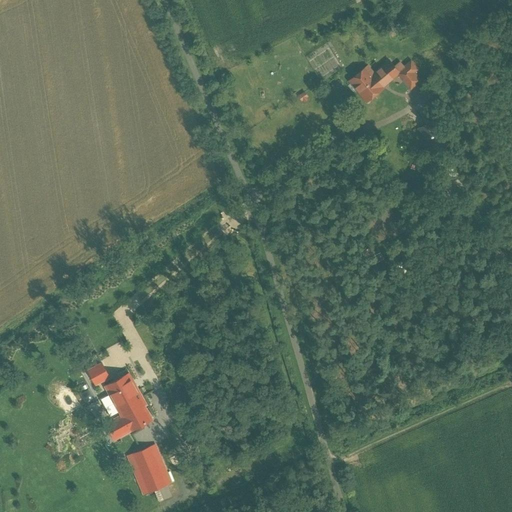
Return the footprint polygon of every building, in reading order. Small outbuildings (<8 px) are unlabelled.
[(386,83),(398,73),(399,72),(390,61),(374,74),(368,66),(351,81),(368,101),(382,88),(381,86),(385,82),(386,83)] [(411,62),(399,72),(398,73),(411,89),(421,81),(414,73),(417,69),(411,62)] [(431,116),(425,119),(428,124),(433,122),(431,116)] [(436,122),(419,130),(432,158),(449,150),(436,122)] [(451,161),(441,165),(447,180),(443,182),(450,197),(465,190),(451,161)] [(89,373),(95,385),(111,376),(103,361),(87,369),(89,373)] [(121,416),(145,403),(129,373),(104,386),(108,393),(101,398),(110,414),(117,410),(121,416)] [(145,403),(121,416),(107,424),(115,439),(151,419),(143,405),(146,404),(145,403)] [(183,437),(168,443),(173,453),(187,447),(183,437)] [(155,445),(149,447),(149,448),(128,457),(144,494),(171,483),(155,445)]
